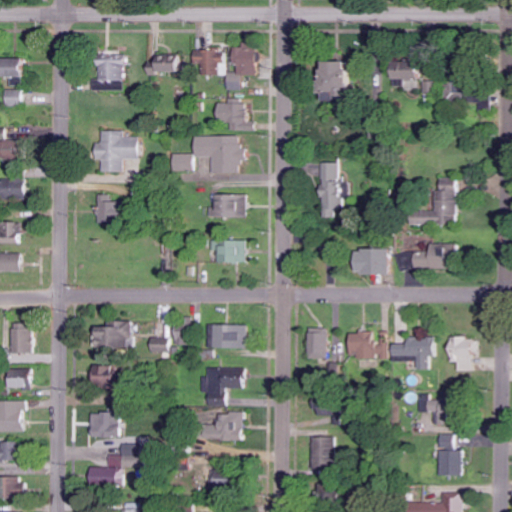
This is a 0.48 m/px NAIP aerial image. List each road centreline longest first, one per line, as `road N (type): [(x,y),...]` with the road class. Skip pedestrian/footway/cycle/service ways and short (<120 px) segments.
road 1 (residential): [(501,511),(507,0)]
road 2 (residential): [(56,511),(60,0)]
road 3 (residential): [(282,511),(286,0)]
road 4 (residential): [(511,296),(0,299)]
road 5 (residential): [(511,14),(0,13)]
